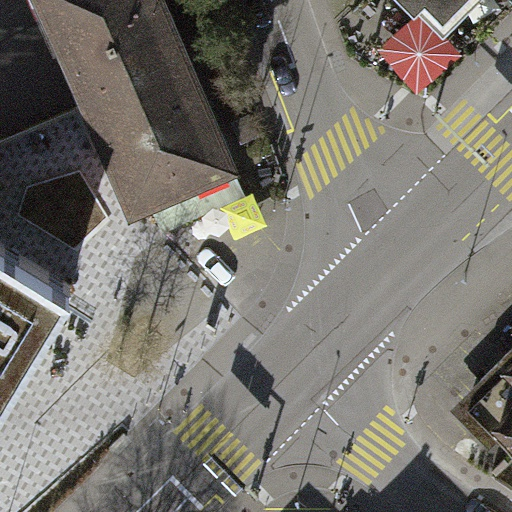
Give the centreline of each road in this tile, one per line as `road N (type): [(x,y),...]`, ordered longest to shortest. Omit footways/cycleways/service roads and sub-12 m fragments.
road 1 (unclassified): [(274,0),(350,195),(395,265)]
road 2 (tertiary): [(285,373),(457,511)]
road 3 (primary): [(141,511),(285,373)]
road 4 (primary): [(395,265),(511,149)]
road 5 (primary): [(285,373),(395,265)]
